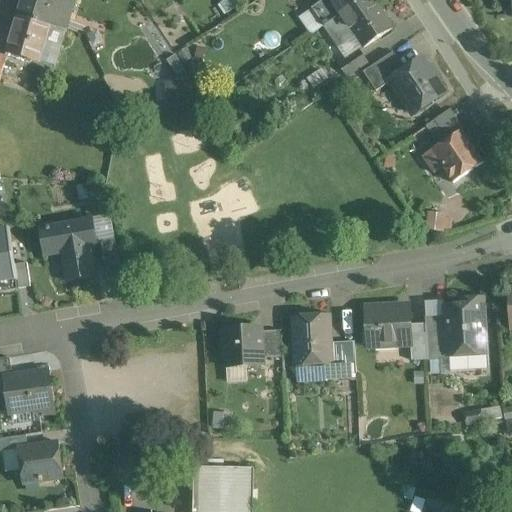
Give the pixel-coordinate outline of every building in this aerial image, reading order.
[(22,0),(17,17),(50,27),(59,30),(67,32),(76,0),(22,0)] [(364,0),(323,0),(311,8),(324,28),(342,16),(342,15),(364,0)] [(372,0),(364,0),(342,15),(342,16),(324,28),(338,49),(356,37),(364,49),(392,29),(372,0)] [(50,27),(17,17),(6,54),(39,63),(46,39),(50,27)] [(59,30),(50,27),(46,39),(55,42),(59,30)] [(359,51),(338,65),(346,77),(367,63),(359,51)] [(393,53),(363,73),(376,92),(391,82),(390,81),(405,71),(393,53)] [(445,94),(422,60),(405,71),(390,81),(391,82),(413,115),(445,94)] [(321,72),(307,81),(313,90),(327,80),(321,72)] [(465,130),(451,110),(434,122),(447,142),(462,132),(465,130)] [(447,142),(434,122),(426,127),(439,147),(447,142)] [(439,147),(423,158),(434,174),(442,168),(453,184),(483,164),(462,132),(447,142),(439,147)] [(92,222),(40,232),(44,255),(62,252),(68,282),(92,278),(87,248),(96,246),(92,222)] [(11,231),(0,232),(0,292),(31,288),(28,266),(16,267),(11,231)] [(114,239),(100,241),(105,271),(120,268),(114,239)] [(484,299),(459,301),(460,307),(445,308),(445,324),(447,353),(449,353),(469,352),(468,345),(487,343),(484,299)] [(410,308),(366,310),(368,347),(411,345),(412,345),(411,326),(410,308)] [(329,317),(293,320),(295,366),(325,365),(324,344),(331,344),(329,317)] [(445,324),(425,325),(427,361),(450,360),(449,353),(447,353),(445,324)] [(425,325),(411,326),(412,345),(411,345),(412,362),(427,361),(425,325)] [(261,329),(223,331),(225,369),(263,367),(263,360),(262,333),(261,329)] [(281,332),(262,333),(263,360),(283,358),(281,332)] [(331,344),(324,344),(325,365),(326,377),(356,376),(354,343),(331,344)] [(9,359),(0,360),(0,374),(12,372),(9,359)] [(48,373),(5,379),(10,415),(33,411),(39,416),(53,413),(48,373)] [(26,437),(0,440),(2,453),(18,451),(18,450),(28,449),(26,437)] [(28,449),(18,450),(18,451),(23,485),(63,480),(58,444),(28,449)] [(253,511),(254,470),(194,468),(193,511),(253,511)]
